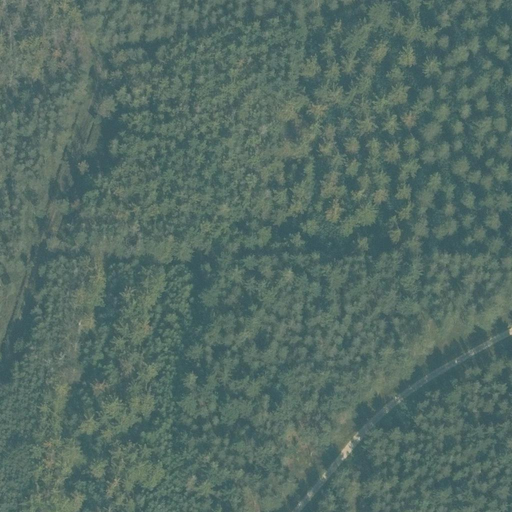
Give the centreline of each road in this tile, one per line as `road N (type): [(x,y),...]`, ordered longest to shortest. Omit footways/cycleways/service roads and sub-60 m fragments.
road 1 (track): [(511,273),(33,262)]
road 2 (track): [(298,511),(422,383),(511,329)]
road 3 (track): [(93,61),(347,11)]
road 4 (track): [(33,262),(93,61)]
